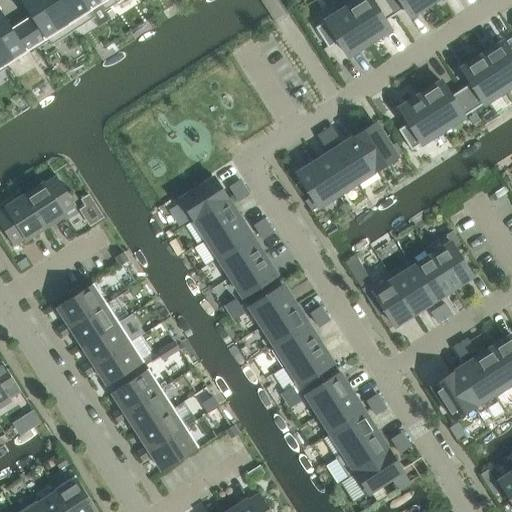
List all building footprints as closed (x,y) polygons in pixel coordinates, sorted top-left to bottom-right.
[(52,0),(21,0),(33,18),(23,24),(35,44),(38,48),(48,42),(51,46),(73,32),(68,24),(52,0)] [(52,0),(68,24),(73,32),(95,17),(90,9),(99,3),(104,11),(105,11),(100,3),(98,0),(52,0)] [(98,0),(100,3),(105,11),(122,0),(98,0)] [(395,15),(385,0),(359,0),(347,8),(369,43),(390,29),(385,22),(395,15)] [(431,3),(429,0),(385,0),(395,15),(405,9),(410,16),(431,3)] [(369,43),(347,8),(316,28),(328,48),(339,42),(348,56),(369,43)] [(0,11),(0,60),(3,65),(6,69),(7,69),(4,65),(25,51),(35,45),(37,49),(38,48),(35,44),(23,24),(12,31),(0,11)] [(504,42),(483,55),(505,90),(511,85),(511,47),(509,50),(504,42)] [(461,90),(474,110),(505,90),(482,56),(461,69),(471,84),(461,90)] [(420,95),(443,130),(474,110),(461,90),(451,97),(441,82),(420,95)] [(398,130),(411,150),(443,130),(420,95),(399,109),(408,124),(398,130)] [(403,153),(396,143),(390,147),(375,124),(355,137),(362,149),(376,170),(403,153)] [(325,132),(331,142),(338,138),(332,128),(325,132)] [(318,137),(325,147),(331,142),(325,132),(318,137)] [(376,170),(362,149),(355,137),(336,149),(357,182),(376,170)] [(357,182),(336,149),(317,162),(338,195),(357,182)] [(338,195),(317,162),(297,174),(311,197),(305,201),(312,211),(338,195)] [(76,206),(57,176),(25,196),(45,226),(76,206)] [(190,222),(227,198),(214,179),(177,202),(190,222)] [(240,181),(229,187),(234,194),(244,187),(240,181)] [(244,187),(234,194),(238,201),(249,194),(244,187)] [(45,226),(25,196),(0,212),(0,225),(13,246),(45,226)] [(202,241),(239,218),(227,198),(190,222),(190,223),(194,220),(206,238),(202,241)] [(214,260),(251,237),(239,218),(202,241),(214,260)] [(264,219),(254,226),(258,232),(269,226),(264,219)] [(269,226),(258,232),(263,239),(273,232),(269,226)] [(453,231),(426,248),(452,289),(472,276),(455,248),(461,244),(453,231)] [(231,277),(264,256),(251,237),(214,260),(215,261),(219,259),(231,277)] [(452,289),(426,248),(425,248),(431,256),(412,268),(433,301),(452,289)] [(123,253),(115,258),(120,266),(128,261),(123,253)] [(276,276),(264,256),(231,277),(244,297),(276,276)] [(433,301),(412,268),(394,280),(389,272),(388,272),(414,313),(433,301)] [(414,313),(388,272),(361,289),(370,303),(376,299),(394,326),(414,313)] [(71,326),(107,303),(94,283),(58,306),(71,326)] [(263,327),(295,306),(282,285),(250,306),(263,327)] [(236,299),(225,306),(230,313),(240,306),(236,299)] [(83,346),(119,323),(107,303),(71,326),(83,346)] [(451,314),(444,304),(438,308),(444,318),(451,314)] [(240,306),(230,313),(234,320),(244,313),(240,306)] [(271,348),(308,325),(295,306),(263,327),(274,345),(270,348),(271,348)] [(321,307),(310,313),(315,320),(325,314),(321,307)] [(431,312),(438,322),(444,318),(438,308),(431,312)] [(325,314),(315,320),(319,327),(329,320),(325,314)] [(96,365),(131,342),(119,323),(83,346),(96,365)] [(71,332),(66,324),(57,329),(63,337),(71,332)] [(283,367),(320,344),(308,325),(271,348),(283,367)] [(108,385),(144,362),(142,359),(151,353),(140,336),(131,342),(96,365),(108,385)] [(511,337),(511,336),(491,349),(511,381),(511,337)] [(468,340),(461,344),(468,355),(474,350),(468,340)] [(179,350),(174,342),(166,347),(171,355),(179,350)] [(296,387),(333,364),(320,344),(283,367),(296,387)] [(461,344),(454,349),(461,359),(468,355),(461,344)] [(171,355),(166,347),(158,352),(163,361),(171,355)] [(511,387),(511,381),(491,349),(472,361),(495,398),(511,387)] [(495,398),(472,361),(453,373),(474,406),(492,395),(495,399),(495,398)] [(0,405),(21,392),(2,362),(0,362),(0,405)] [(82,368),(87,376),(96,371),(90,362),(82,368)] [(126,412),(162,389),(149,369),(113,392),(126,412)] [(315,417),(352,393),(339,373),(302,397),(315,417)] [(474,406),(453,373),(433,386),(454,419),(474,406)] [(292,387),(282,394),(286,401),(296,394),(292,387)] [(138,431),(174,408),(162,389),(126,412),(138,431)] [(364,413),(352,393),(315,417),(315,418),(319,415),(331,434),(364,413)] [(301,401),(296,394),(286,401),(290,407),(301,401)] [(377,395),(366,401),(371,408),(381,401),(377,395)] [(381,401),(371,408),(375,415),(386,408),(381,401)] [(34,407),(25,413),(33,426),(37,423),(42,420),(34,407)] [(150,450),(186,427),(174,408),(138,431),(150,450)] [(121,409),(112,415),(118,423),(126,418),(121,409)] [(335,458),(376,432),(364,413),(331,434),(343,452),(335,457),(335,458)] [(450,428),(456,438),(457,438),(464,434),(457,423),(450,428)] [(239,434),(234,425),(226,431),(231,439),(239,434)] [(163,470),(199,448),(186,427),(150,450),(163,470)] [(348,477),(388,451),(376,432),(335,458),(348,477)] [(402,433),(391,440),(395,446),(406,440),(402,433)] [(406,440),(395,446),(400,453),(410,447),(406,440)] [(137,453),(142,461),(151,456),(145,448),(137,453)] [(389,479),(401,471),(388,451),(348,477),(348,478),(352,475),(364,495),(389,479)] [(68,464),(63,456),(54,461),(60,470),(68,464)] [(401,471),(389,479),(393,486),(396,491),(409,483),(406,478),(401,471)] [(511,473),(499,482),(511,502),(511,473)] [(75,476),(55,489),(69,511),(97,511),(98,511),(75,476)] [(69,511),(55,489),(54,489),(57,493),(39,504),(36,500),(36,501),(42,511),(69,511)] [(272,511),(260,493),(230,511),(272,511)] [(42,511),(36,501),(18,511),(42,511)]
